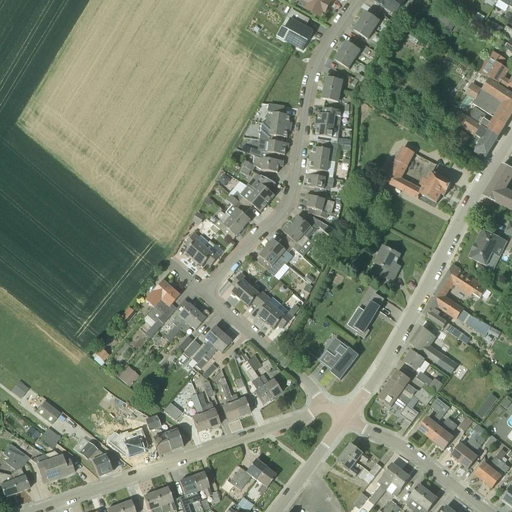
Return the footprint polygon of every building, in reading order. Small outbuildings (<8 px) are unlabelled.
[(303,0),(310,4),(307,10),(320,17),(323,11),(325,12),(330,3),(328,2),(329,0),(303,0)] [(374,0),(374,1),(397,16),(406,0),(374,0)] [(511,0),(499,0),(511,8),(511,0)] [(460,17),(465,10),(458,6),(453,12),(460,17)] [(306,28),(300,25),(305,17),(292,10),(288,19),(291,21),(286,30),(291,32),(285,42),(303,52),(314,32),(306,28)] [(458,21),(444,12),(435,26),(450,34),(458,21)] [(381,23),(367,13),(366,13),(362,20),(363,20),(361,23),(364,24),(375,32),(381,23)] [(375,32),(364,24),(361,23),(359,25),(358,25),(354,32),(368,41),(375,32)] [(511,30),(506,27),(501,35),(510,41),(511,42),(511,30)] [(342,49),(343,50),(342,53),(355,61),(361,52),(347,42),(342,49)] [(511,79),(510,82),(505,78),(510,72),(503,68),(496,63),(500,57),(501,57),(492,51),(477,72),(487,78),(488,78),(508,91),(510,87),(511,88),(511,79)] [(355,61),(342,53),(340,55),(339,54),(335,61),(349,71),(355,61)] [(344,82),(328,78),(327,78),(325,86),(326,86),(326,90),(341,93),(344,82)] [(511,115),(511,95),(489,81),(486,86),(482,92),(474,87),(472,85),(466,96),(476,101),(473,105),(494,118),(496,119),(506,126),(511,115)] [(339,104),(341,93),(326,90),(325,93),(324,92),(322,100),(339,104)] [(284,116),(285,108),(269,106),(268,114),(265,119),(267,120),(266,125),(289,128),(291,117),(284,116)] [(506,126),(496,119),(494,118),(490,123),(489,123),(492,119),(475,108),(471,115),(473,119),(472,120),(466,116),(460,124),(460,126),(469,132),(475,123),(499,138),(506,126)] [(324,109),(323,115),(319,115),(318,126),(340,129),(342,119),(343,119),(344,112),(324,109)] [(499,138),(475,123),(469,132),(483,141),(475,153),(485,159),(499,138)] [(289,128),(266,125),(262,124),(260,141),(281,144),(282,138),(287,139),(289,128)] [(338,146),(340,129),(318,126),(316,137),(322,138),(321,143),(322,144),(322,143),(338,146)] [(470,137),(460,131),(454,140),(463,146),(470,137)] [(260,141),(259,152),(252,149),(250,155),(255,157),(261,159),(280,162),(281,156),(285,156),(287,145),(281,144),(260,141)] [(335,163),(338,146),(322,143),(322,144),(321,150),(314,149),(312,160),(329,162),(335,163)] [(403,149),(396,162),(388,176),(385,174),(383,177),(387,179),(385,183),(408,195),(419,200),(421,196),(398,184),(401,180),(407,168),(414,154),(403,149)] [(283,168),(284,162),(280,162),(261,159),(255,157),(254,166),(255,167),(263,172),(278,174),(279,167),(283,168)] [(329,162),(312,160),(311,171),(318,172),(317,178),(329,180),(329,173),(327,173),(329,162)] [(255,167),(254,166),(245,162),(242,167),(253,172),(255,167)] [(511,169),(503,165),(494,179),(506,186),(509,187),(511,181),(511,169)] [(423,192),(401,180),(398,184),(421,196),(437,205),(444,192),(447,194),(452,184),(433,174),(428,182),(425,180),(421,187),(425,189),(423,192)] [(226,187),(231,180),(225,175),(220,182),(226,187)] [(255,194),(268,205),(275,197),(267,190),(271,185),(273,187),(275,185),(276,185),(276,184),(261,177),(257,175),(247,186),(248,187),(247,187),(255,194)] [(329,180),(317,178),(310,177),(308,188),(315,189),(314,195),(326,197),(327,191),(330,191),(333,189),(334,180),(329,180)] [(511,192),(507,190),(509,187),(506,186),(494,179),(483,198),(484,199),(511,210),(511,192)] [(268,205),(255,194),(247,187),(241,195),(234,190),(230,194),(231,196),(249,211),(253,207),(261,213),(268,205)] [(335,204),(307,195),(305,201),(310,202),(308,208),(310,209),(317,211),(315,217),(327,220),(328,216),(331,217),(335,204)] [(226,214),(244,229),(251,221),(245,216),(249,211),(231,196),(227,201),(233,206),(226,214)] [(237,237),(244,229),(226,214),(225,215),(223,213),(222,213),(220,214),(219,215),(218,217),(219,219),(221,221),(220,223),(219,221),(214,217),(210,222),(214,226),(232,241),(236,236),(237,237)] [(200,226),(205,218),(198,214),(193,222),(200,226)] [(311,217),(307,221),(298,217),(291,225),(309,240),(316,232),(323,224),(311,217)] [(291,225),(284,233),(292,240),(288,245),(292,249),(298,253),(309,240),(291,225)] [(507,243),(483,231),(469,259),(486,267),(493,254),(494,254),(497,246),(504,250),(507,243)] [(194,261),(205,249),(197,242),(199,239),(195,235),(185,245),(190,249),(186,254),(194,261)] [(280,246),(274,241),(267,249),(285,265),(286,266),(293,258),(288,254),(292,249),(288,245),(284,242),(280,246)] [(205,249),(194,261),(203,268),(207,264),(211,268),(220,257),(212,250),(215,247),(210,243),(209,244),(205,248),(205,249)] [(393,270),(400,256),(383,247),(375,264),(380,267),(376,274),(393,283),(398,273),(393,270)] [(260,257),(261,258),(257,263),(275,277),(285,265),(267,249),(260,257)] [(487,270),(480,266),(476,273),(483,276),(487,270)] [(487,289),(453,267),(438,291),(447,297),(451,289),(454,286),(472,298),(473,296),(480,300),(487,289)] [(241,275),(232,285),(236,289),(232,294),(241,301),(251,288),(243,281),(246,279),(241,275)] [(310,285),(315,280),(309,276),(305,281),(310,285)] [(162,282),(146,300),(154,307),(171,289),(162,282)] [(309,294),(312,288),(307,286),(304,292),(309,294)] [(251,288),(241,301),(249,308),(253,304),(258,308),(267,297),(263,293),(260,296),(251,288)] [(150,338),(158,329),(163,325),(176,310),(172,305),(179,297),(171,289),(154,307),(154,308),(147,316),(155,324),(145,335),(149,339),(150,338)] [(358,334),(366,339),(371,331),(368,329),(376,316),(375,315),(385,299),(371,291),(366,299),(371,302),(365,313),(363,312),(354,327),(360,331),(358,334)] [(447,297),(438,291),(429,306),(441,314),(443,311),(485,338),(491,329),(482,323),(472,318),(463,312),(465,310),(446,298),(447,297)] [(258,308),(262,311),(258,316),(266,323),(277,310),(269,303),(271,300),(267,297),(258,308)] [(188,305),(178,316),(171,324),(176,327),(165,339),(169,343),(171,341),(180,331),(197,312),(188,305)] [(277,310),(266,323),(275,330),(279,326),(283,330),(292,319),(288,315),(289,313),(280,306),(277,310)] [(429,306),(423,316),(466,346),(470,340),(438,318),(441,314),(429,306)] [(129,309),(121,319),(129,324),(136,314),(129,309)] [(197,312),(180,331),(184,334),(190,327),(195,331),(205,320),(197,312)] [(214,328),(204,339),(208,343),(200,352),(192,361),(196,365),(204,356),(223,335),(214,328)] [(435,338),(422,329),(422,328),(410,346),(429,359),(452,375),(459,366),(446,356),(445,357),(430,346),(435,338)] [(499,338),(501,333),(491,330),(490,335),(499,338)] [(223,335),(204,356),(209,360),(217,351),(221,355),(231,343),(223,335)] [(192,341),(188,337),(177,350),(181,354),(192,341)] [(187,359),(194,350),(190,346),(183,354),(187,359)] [(109,356),(101,349),(94,357),(102,364),(109,356)] [(343,382),(345,380),(360,356),(350,349),(344,359),(338,356),(336,359),(327,354),(320,364),(335,374),(333,376),(343,382)] [(412,352),(404,363),(417,372),(424,361),(412,352)] [(182,355),(177,361),(183,366),(188,360),(182,355)] [(209,360),(204,356),(195,366),(200,370),(209,360)] [(260,366),(254,358),(249,363),(255,370),(260,366)] [(252,384),(257,391),(254,393),(263,406),(272,399),(258,379),(248,364),(243,367),(253,382),(252,384)] [(216,369),(212,365),(202,376),(206,380),(216,369)] [(128,388),(137,378),(132,374),(129,378),(121,370),(115,376),(128,388)] [(398,372),(391,382),(414,397),(427,406),(436,394),(425,386),(419,394),(407,385),(411,381),(398,372)] [(433,382),(420,373),(416,379),(425,386),(436,394),(443,385),(435,380),(433,382)] [(272,399),(282,393),(273,380),(268,384),(263,376),(258,379),(272,399)] [(239,418),(231,397),(229,393),(228,390),(224,379),(219,380),(222,387),(221,387),(228,405),(222,408),(227,423),(239,418)] [(238,389),(244,387),(240,379),(235,381),(238,389)] [(21,400),(29,390),(19,382),(11,392),(21,400)] [(214,396),(208,382),(202,385),(207,399),(214,396)] [(391,382),(385,391),(411,408),(414,403),(411,401),(414,397),(391,382)] [(385,391),(379,400),(391,409),(394,404),(403,411),(400,415),(407,421),(408,420),(412,424),(419,414),(410,409),(411,408),(385,391)] [(499,399),(493,394),(490,398),(496,403),(499,399)] [(220,425),(214,410),(211,404),(206,406),(202,395),(196,396),(209,429),(220,425)] [(196,396),(191,397),(198,416),(192,419),(197,434),(209,429),(196,396)] [(238,402),(236,396),(231,397),(239,418),(250,414),(244,400),(238,402)] [(502,406),(507,410),(511,404),(511,402),(508,399),(502,406)] [(428,419),(418,430),(427,437),(444,416),(449,410),(437,400),(431,408),(438,414),(432,422),(428,419)] [(51,426),(60,414),(44,402),(36,414),(51,426)] [(175,422),(181,414),(170,405),(163,413),(175,422)] [(444,416),(427,437),(436,444),(452,423),(453,423),(461,414),(455,409),(447,419),(444,416)] [(480,410),(477,414),(483,419),(487,415),(480,410)] [(159,457),(170,453),(164,436),(163,436),(156,417),(130,427),(137,446),(146,442),(142,434),(154,429),(158,438),(152,440),(159,457)] [(473,422),(467,418),(459,428),(465,433),(473,422)] [(454,440),(450,437),(457,427),(453,423),(452,423),(436,444),(445,451),(454,440)] [(35,440),(39,434),(31,428),(26,434),(35,440)] [(464,448),(460,445),(451,457),(459,464),(476,443),(485,432),(480,428),(474,436),(464,448)] [(183,449),(176,431),(164,436),(170,453),(183,449)] [(39,441),(52,451),(56,445),(44,435),(39,441)] [(482,446),(486,441),(481,437),(478,442),(482,446)] [(89,443),(79,454),(87,461),(89,459),(92,462),(99,479),(112,473),(105,456),(89,443)] [(476,443),(459,464),(469,471),(478,459),(474,456),(481,446),(476,443)] [(9,459),(21,469),(29,459),(10,445),(3,455),(9,459)] [(344,454),(356,464),(360,458),(367,463),(370,460),(351,445),(344,454)] [(506,455),(484,483),(493,490),(509,469),(505,465),(511,458),(508,456),(511,452),(511,451),(510,450),(506,455)] [(501,451),(489,467),(484,464),(475,476),(484,483),(506,455),(501,451)] [(52,461),(59,479),(74,474),(69,462),(64,464),(62,458),(53,453),(43,456),(51,461),(52,461)] [(344,454),(337,463),(355,478),(359,474),(352,469),(356,464),(344,454)] [(59,479),(52,461),(51,461),(43,456),(33,460),(32,462),(37,466),(41,478),(46,477),(49,483),(59,479)] [(29,490),(24,476),(21,470),(21,469),(9,459),(5,464),(14,471),(10,476),(11,477),(17,494),(29,490)] [(255,461),(246,473),(240,469),(229,483),(240,492),(251,477),(256,481),(266,469),(255,461)] [(402,472),(393,465),(378,483),(381,486),(369,502),(374,506),(387,491),(402,472)] [(377,465),(370,474),(375,478),(382,469),(377,465)] [(262,496),(276,477),(266,469),(256,481),(262,486),(257,492),(262,496)] [(359,478),(369,485),(375,478),(370,474),(365,470),(359,478)] [(411,479),(402,472),(387,491),(393,495),(397,498),(411,479)] [(17,494),(11,477),(0,474),(0,486),(0,487),(5,499),(17,494)] [(204,474),(191,478),(197,493),(204,491),(206,498),(211,496),(212,496),(211,495),(204,474)] [(197,493),(191,478),(179,483),(188,507),(200,502),(197,493)] [(414,511),(429,493),(420,486),(405,504),(414,511)] [(511,487),(503,500),(511,506),(511,487)] [(155,493),(161,508),(162,511),(173,511),(176,511),(168,489),(155,493)] [(162,511),(161,508),(155,493),(143,498),(148,511),(162,511)] [(220,502),(217,493),(211,495),(212,496),(211,496),(214,504),(220,502)] [(429,493),(414,511),(429,511),(438,500),(429,493)] [(362,495),(354,506),(358,510),(367,499),(362,495)] [(249,511),(254,507),(243,499),(237,507),(244,511),(249,511)] [(210,510),(206,500),(200,503),(204,511),(210,510)] [(134,511),(131,502),(119,506),(120,511),(134,511)] [(391,511),(397,506),(391,502),(383,511),(380,511),(379,511),(391,511)]
